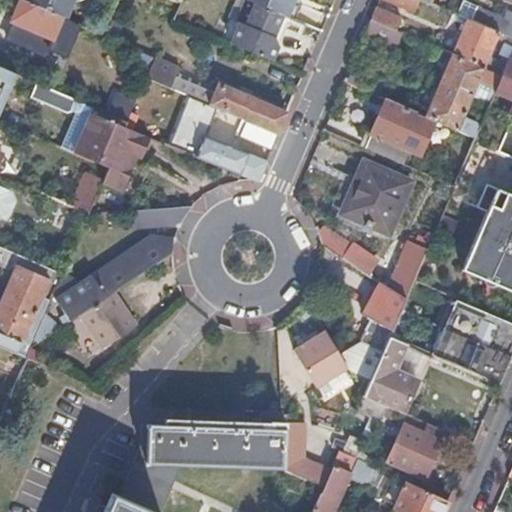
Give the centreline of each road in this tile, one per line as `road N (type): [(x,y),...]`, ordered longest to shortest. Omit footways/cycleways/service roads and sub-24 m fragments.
road 1 (residential): [(359,0),(250,257),(90,436),(57,511)]
road 2 (residential): [(464,511),(511,402)]
